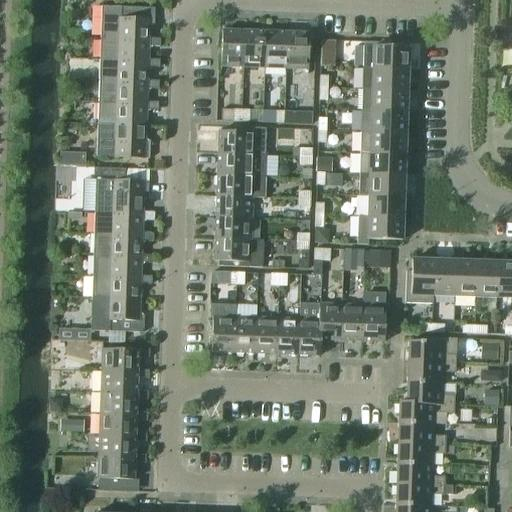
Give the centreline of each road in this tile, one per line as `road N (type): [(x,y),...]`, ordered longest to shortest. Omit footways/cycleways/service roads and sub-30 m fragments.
road 1 (residential): [(172,388),(185,0)]
road 2 (residential): [(361,511),(362,488),(168,481),(172,388)]
road 3 (residential): [(201,0),(461,10)]
road 4 (residential): [(511,207),(474,195),(456,166),(461,10)]
road 5 (residential): [(172,388),(382,395)]
